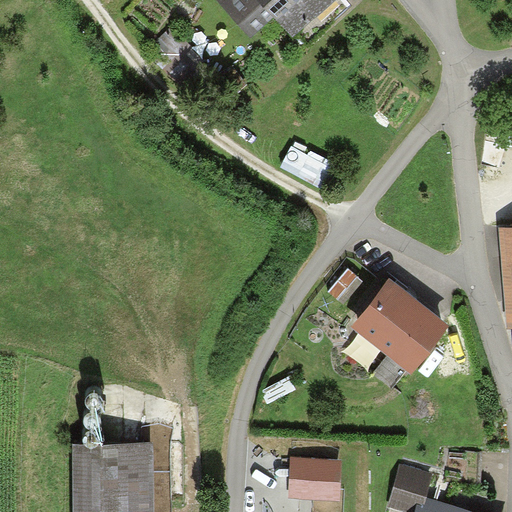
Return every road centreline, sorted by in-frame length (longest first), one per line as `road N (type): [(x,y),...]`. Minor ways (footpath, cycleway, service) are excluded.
road 1 (track): [(83,0),(195,125),(350,223)]
road 2 (residential): [(350,223),(292,299),(248,389),(235,511)]
road 3 (residential): [(454,105),(476,269)]
road 4 (residential): [(454,105),(403,148),(350,223)]
road 5 (residential): [(350,223),(441,265),(476,269)]
road 6 (residential): [(476,269),(511,384)]
